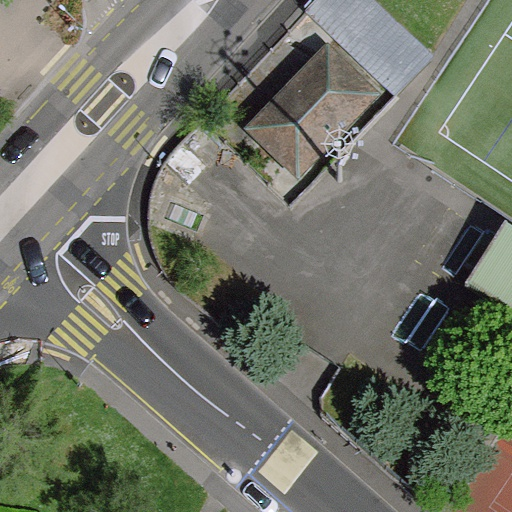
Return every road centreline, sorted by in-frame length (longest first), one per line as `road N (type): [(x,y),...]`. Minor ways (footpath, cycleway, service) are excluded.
road 1 (residential): [(5,221),(339,511)]
road 2 (primary): [(206,11),(5,221)]
